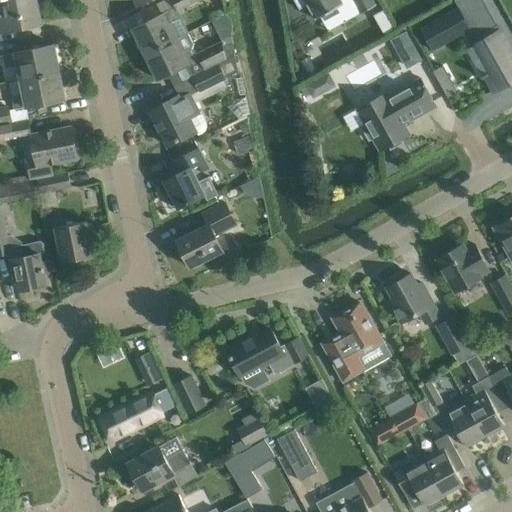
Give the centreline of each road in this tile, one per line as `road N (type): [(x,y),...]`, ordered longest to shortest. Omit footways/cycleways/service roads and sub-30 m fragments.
road 1 (unclassified): [(148,311),(324,270),(511,165)]
road 2 (residential): [(148,311),(86,0)]
road 3 (unclassified): [(85,511),(52,343),(65,330),(148,311)]
